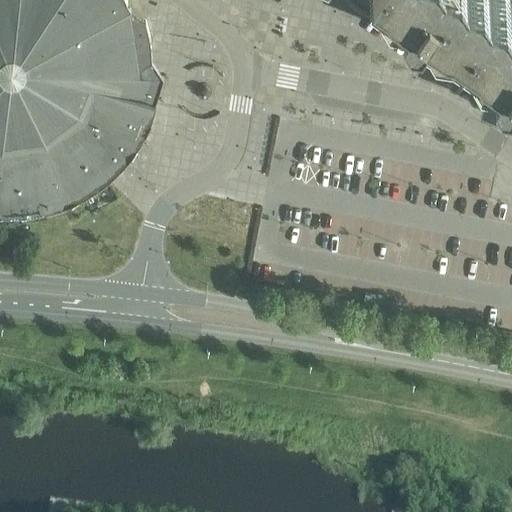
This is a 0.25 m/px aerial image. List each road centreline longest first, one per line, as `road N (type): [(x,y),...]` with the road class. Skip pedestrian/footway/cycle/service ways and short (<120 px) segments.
road 1 (secondary): [(511,375),(308,331),(144,307)]
road 2 (residential): [(511,155),(441,107),(245,73)]
road 3 (residential): [(245,73),(233,148),(217,171),(171,199),(154,227)]
road 4 (secondary): [(144,307),(0,295)]
